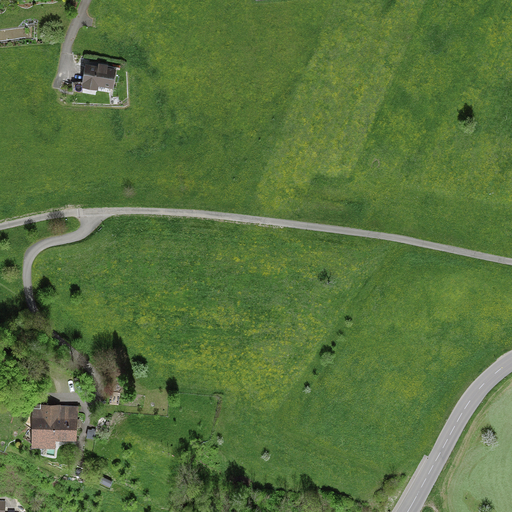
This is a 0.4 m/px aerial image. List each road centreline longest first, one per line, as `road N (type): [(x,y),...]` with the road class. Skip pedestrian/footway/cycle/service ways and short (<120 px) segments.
road 1 (residential): [(0,227),(64,212),(159,211),(337,229),(511,261)]
road 2 (secondary): [(408,511),(461,412),(511,361)]
